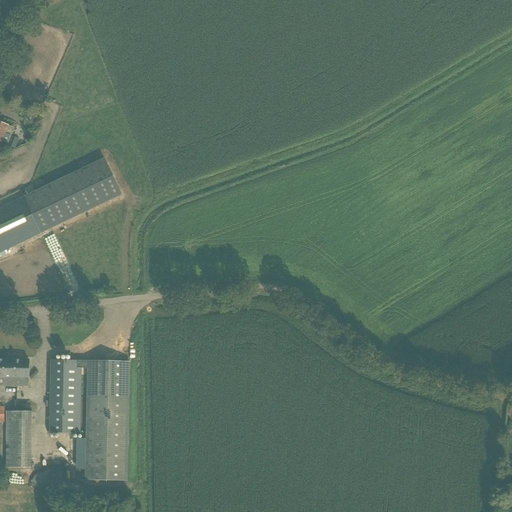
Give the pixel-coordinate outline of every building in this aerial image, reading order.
[(8,146),(15,149),(19,139),(5,133),(8,126),(0,122),(0,140),(9,144),(8,146)] [(0,208),(0,252),(40,233),(41,234),(122,195),(104,158),(22,197),(0,208)] [(0,386),(29,387),(29,360),(0,359),(0,386)] [(86,480),(128,481),(130,362),(51,360),(50,434),(80,434),(81,369),(88,369),(86,480)] [(31,412),(7,412),(7,468),(31,468),(31,412)]
